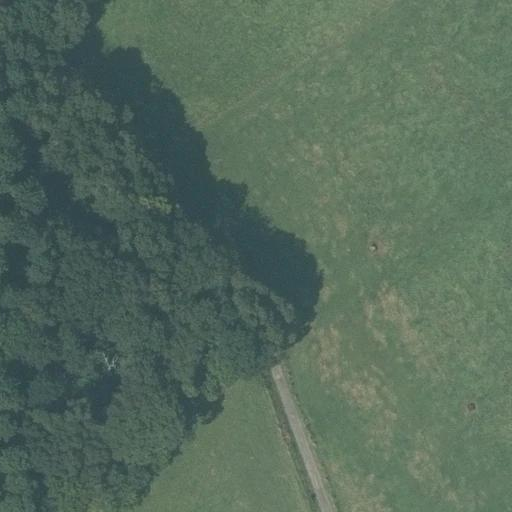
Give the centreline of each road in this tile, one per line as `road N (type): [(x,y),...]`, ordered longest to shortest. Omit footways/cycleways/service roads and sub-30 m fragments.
road 1 (track): [(327,511),(264,335),(79,107),(66,69),(73,0)]
road 2 (unknown): [(264,335),(122,454),(76,511)]
